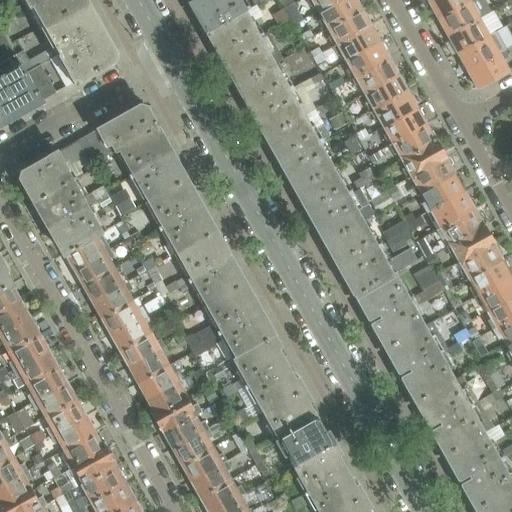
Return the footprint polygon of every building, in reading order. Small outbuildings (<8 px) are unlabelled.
[(26,0),(32,10),(35,8),(45,26),(87,3),(85,0),(26,0)] [(188,0),(208,34),(248,11),(249,10),(243,0),(188,0)] [(317,12),(339,0),(306,0),(311,8),(314,6),(317,12)] [(324,32),(327,30),(361,10),(358,4),(358,1),(358,0),(339,0),(317,12),(322,20),(319,22),(324,32)] [(438,19),(469,1),(468,0),(428,0),(428,1),(431,7),(430,10),(433,16),(437,17),(438,19)] [(447,36),(479,18),(469,1),(438,19),(441,24),(440,27),(443,34),(446,34),(447,36)] [(114,51),(100,27),(87,3),(45,26),(60,54),(76,82),(111,63),(114,51)] [(295,11),(292,6),(286,9),(289,14),(295,11)] [(291,19),(285,9),(272,16),(278,26),(291,19)] [(333,47),(371,26),(367,20),(367,17),(365,12),(362,11),(361,10),(327,30),(331,37),(328,38),(333,47)] [(283,60),(268,33),(262,36),(248,11),(208,34),(239,89),(277,68),(275,64),(283,60)] [(457,53),(489,35),(479,18),(447,36),(450,42),(449,45),(453,51),(456,52),(457,53)] [(297,30),(294,25),(291,20),(274,30),(279,40),(297,30)] [(346,62),(380,43),(379,41),(379,38),(377,33),(374,32),(371,26),(333,47),(338,57),(342,55),(346,62)] [(36,93),(26,75),(16,57),(1,31),(0,31),(0,125),(41,102),(36,93)] [(313,37),(310,31),(300,36),(303,42),(313,37)] [(467,71),(505,49),(495,32),(489,36),(489,35),(457,53),(460,59),(459,62),(463,69),(466,69),(467,71)] [(351,80),(389,59),(385,52),(386,49),(383,45),(381,44),(380,43),(346,62),(349,70),(346,71),(351,80)] [(321,54),(318,49),(310,54),(313,59),(321,54)] [(505,50),(505,49),(467,71),(470,76),(469,80),(472,86),(476,87),(477,89),(508,72),(509,71),(504,61),(509,58),(505,51),(505,50)] [(45,64),(56,57),(53,52),(29,65),(33,71),(45,64)] [(327,59),(324,53),(321,54),(313,59),(316,65),(327,59)] [(398,76),(398,75),(397,74),(398,71),(395,66),(392,65),(389,59),(351,80),(357,90),(360,88),(364,95),(398,76)] [(305,117),(277,68),(239,89),(266,139),(305,117)] [(370,113),(407,92),(404,85),(404,82),(402,78),(399,77),(398,76),(364,95),(368,103),(365,104),(370,113)] [(340,87),(344,84),(341,78),(328,86),(332,92),(340,87)] [(56,93),(51,84),(36,93),(41,102),(56,93)] [(383,128),(417,108),(416,106),(416,104),(414,99),(411,98),(407,92),(370,113),(376,123),(379,121),(383,128)] [(118,149),(157,127),(146,108),(140,106),(77,142),(86,157),(91,166),(113,154),(112,152),(118,149)] [(388,146),(426,125),(422,118),(423,115),(421,111),(418,110),(417,108),(383,128),(386,135),(383,137),(388,146)] [(348,124),(341,113),(329,121),(335,132),(348,124)] [(320,143),(330,137),(323,125),(313,131),(305,117),(266,139),(296,191),(334,169),(320,143)] [(401,161),(437,140),(432,132),(429,131),(426,125),(388,146),(394,156),(397,154),(401,161)] [(187,181),(157,127),(118,149),(148,203),(187,181)] [(367,136),(362,129),(355,134),(359,141),(367,136)] [(361,151),(354,137),(343,143),(351,157),(361,151)] [(411,178),(447,158),(437,140),(401,161),(405,169),(402,171),(408,180),(411,178)] [(66,169),(86,157),(77,142),(23,172),(21,179),(34,202),(72,181),(66,169)] [(370,162),(384,154),(382,150),(375,153),(368,158),(370,162)] [(420,196),(455,175),(451,167),(452,164),(449,158),(447,158),(411,178),(415,186),(412,188),(417,197),(420,196)] [(358,190),(379,178),(373,167),(361,174),(363,177),(353,183),(358,190)] [(364,221),(334,169),(296,191),(325,243),(364,221)] [(426,213),(464,192),(461,186),(463,182),(460,177),(456,177),(455,175),(420,196),(424,203),(421,205),(426,213)] [(395,185),(391,179),(384,183),(388,189),(395,185)] [(87,207),(72,181),(34,202),(64,255),(66,254),(100,234),(102,233),(87,207)] [(216,232),(187,181),(148,203),(177,255),(216,232)] [(400,196),(395,187),(388,191),(393,201),(400,196)] [(107,195),(105,192),(102,188),(92,194),(96,202),(107,195)] [(394,204),(387,192),(370,202),(377,214),(394,204)] [(439,229),(474,209),(473,208),(475,204),(472,199),(468,198),(464,192),(426,213),(432,224),(435,222),(439,229)] [(128,213),(119,198),(112,203),(121,217),(128,213)] [(448,246),(485,225),(485,222),(482,217),(478,217),(474,209),(439,229),(436,231),(442,241),(444,239),(448,246)] [(415,220),(412,214),(404,218),(407,225),(415,220)] [(411,231),(424,224),(420,217),(415,220),(407,225),(411,231)] [(393,273),(364,221),(325,243),(354,295),(393,273)] [(408,230),(409,230),(404,221),(382,234),(387,242),(400,235),(408,230)] [(458,263),(494,242),(485,225),(448,246),(446,248),(452,258),(454,256),(458,263)] [(123,226),(118,229),(125,240),(130,238),(123,226)] [(408,230),(400,235),(401,236),(405,243),(413,238),(408,230)] [(245,284),(216,232),(177,255),(205,306),(245,284)] [(77,268),(110,250),(100,234),(66,254),(67,256),(65,257),(70,266),(74,264),(77,268)] [(405,243),(401,236),(389,243),(395,253),(407,246),(405,243)] [(434,255),(425,238),(416,243),(425,260),(434,255)] [(129,248),(134,245),(130,239),(123,243),(125,247),(129,248)] [(468,280),(502,261),(499,254),(499,251),(494,242),(458,263),(463,271),(459,273),(465,282),(468,280)] [(114,258),(110,250),(77,268),(79,273),(75,275),(80,284),(82,283),(84,286),(114,269),(110,261),(114,258)] [(438,263),(434,256),(426,261),(430,268),(438,263)] [(157,266),(153,258),(142,265),(146,272),(147,271),(154,268),(157,266)] [(0,290),(12,284),(2,268),(4,267),(0,259),(0,290)] [(474,298),(511,276),(508,270),(508,267),(506,263),(503,262),(502,261),(468,280),(472,287),(469,289),(474,298)] [(170,294),(179,289),(180,292),(191,286),(186,277),(176,283),(175,282),(165,288),(154,268),(147,271),(161,298),(169,294),(170,294)] [(95,301),(127,283),(123,276),(120,278),(114,269),(84,286),(85,288),(84,289),(89,298),(92,296),(95,301)] [(452,289),(443,272),(435,276),(439,283),(444,291),(445,293),(452,289)] [(419,316),(394,273),(393,274),(393,273),(354,295),(359,304),(362,305),(369,317),(371,318),(374,323),(373,325),(380,337),(380,340),(384,349),(424,326),(418,316),(419,316)] [(439,283),(435,276),(434,277),(432,273),(420,279),(426,291),(439,283)] [(486,313),(511,297),(511,277),(511,276),(474,298),(479,308),(482,306),(486,313)] [(132,290),(127,283),(95,301),(97,305),(94,307),(99,316),(100,315),(102,318),(133,302),(127,293),(132,290)] [(428,300),(444,291),(439,283),(426,291),(424,292),(428,300)] [(0,312),(19,302),(18,299),(19,297),(14,289),(10,291),(8,287),(12,285),(12,284),(0,290),(0,312)] [(275,337),(245,284),(205,306),(235,358),(275,337)] [(492,330),(511,319),(511,297),(486,313),(490,320),(486,322),(492,330)] [(164,305),(161,299),(153,303),(157,309),(164,305)] [(113,333),(146,315),(137,300),(133,302),(102,318),(104,321),(102,322),(107,331),(111,329),(113,333)] [(0,334),(27,319),(24,315),(28,313),(23,304),(21,305),(19,302),(0,312),(0,334)] [(471,321),(465,311),(457,316),(463,326),(471,321)] [(120,350),(151,333),(146,324),(150,322),(146,315),(113,333),(116,337),(112,339),(117,348),(119,347),(120,350)] [(8,353),(38,335),(36,332),(38,331),(33,322),(29,324),(27,319),(0,334),(0,345),(3,344),(8,353)] [(505,345),(511,340),(511,319),(492,330),(498,341),(501,339),(505,345)] [(447,349),(432,322),(424,327),(424,326),(384,349),(389,357),(392,359),(399,371),(399,370),(401,371),(404,376),(403,379),(410,391),(410,394),(414,402),(455,380),(440,354),(447,349)] [(191,349),(215,336),(210,327),(186,340),(191,349)] [(480,337),(474,328),(467,333),(472,342),(480,337)] [(468,338),(464,330),(457,335),(458,337),(456,338),(459,343),(468,338)] [(131,365),(164,348),(159,340),(156,342),(151,333),(120,350),(122,353),(120,354),(125,363),(129,361),(131,365)] [(12,371),(45,352),(43,348),(47,346),(42,337),(40,338),(38,335),(8,353),(11,359),(13,361),(8,364),(12,371)] [(196,358),(220,345),(215,336),(191,349),(196,358)] [(295,380),(283,360),(277,348),(280,347),(275,337),(235,358),(233,359),(257,403),(247,409),(253,419),(263,413),(304,389),(298,379),(295,380)] [(488,354),(479,339),(472,343),(481,358),(488,354)] [(462,350),(458,344),(447,350),(451,356),(462,350)] [(168,355),(164,348),(131,365),(134,370),(130,372),(135,381),(137,380),(139,383),(169,366),(164,357),(168,355)] [(26,384),(56,367),(55,365),(57,364),(51,355),(48,357),(45,352),(12,371),(16,378),(17,379),(22,377),(26,384)] [(491,375),(505,367),(500,359),(486,367),(491,375)] [(201,370),(197,362),(190,366),(194,374),(201,370)] [(498,389),(482,363),(476,367),(491,393),(498,389)] [(150,398),(181,380),(177,372),(174,374),(169,366),(139,383),(140,386),(138,387),(144,396),(147,393),(150,398)] [(31,404),(64,385),(62,381),(65,379),(60,370),(58,371),(56,367),(26,384),(30,392),(31,395),(27,397),(31,404)] [(196,380),(203,376),(201,372),(194,376),(196,380)] [(505,386),(497,372),(491,376),(499,389),(505,386)] [(0,384),(1,386),(11,380),(8,374),(0,378),(0,384)] [(470,407),(462,394),(469,390),(461,376),(455,380),(414,402),(419,410),(422,412),(429,424),(431,425),(434,429),(433,432),(440,444),(440,447),(444,456),(485,433),(500,425),(486,398),(470,407)] [(153,417),(187,399),(182,390),(186,388),(181,380),(150,398),(152,402),(147,405),(153,417)] [(237,392),(232,384),(222,391),(227,399),(237,392)] [(45,417),(75,401),(73,398),(75,397),(70,388),(66,390),(64,385),(31,404),(35,411),(36,412),(40,410),(45,417)] [(511,395),(508,388),(503,390),(509,401),(506,402),(510,409),(511,407),(511,395)] [(325,434),(313,413),(307,402),(310,400),(304,389),(263,413),(293,466),(334,443),(328,432),(325,434)] [(503,398),(499,390),(487,397),(492,404),(503,398)] [(166,431),(201,412),(197,405),(192,408),(187,399),(153,417),(160,429),(164,428),(166,431)] [(50,437),(82,418),(80,414),(84,412),(79,403),(77,404),(75,401),(45,417),(50,427),(46,430),(50,437)] [(228,418),(219,403),(211,407),(219,423),(217,424),(221,432),(233,426),(229,418),(228,418)] [(34,425),(24,408),(15,414),(25,430),(34,425)] [(175,448),(208,429),(204,423),(200,425),(195,417),(201,413),(201,412),(166,431),(167,431),(164,433),(166,435),(164,436),(169,445),(173,443),(175,448)] [(25,430),(15,414),(7,418),(16,435),(25,430)] [(63,451),(94,434),(92,431),(94,430),(89,421),(85,423),(82,418),(50,437),(54,445),(59,443),(63,451)] [(208,441),(211,440),(210,438),(220,432),(216,425),(208,430),(208,429),(175,448),(178,452),(174,454),(179,463),(181,462),(182,465),(212,448),(208,441)] [(45,440),(40,431),(30,437),(34,445),(45,440)] [(0,443),(8,438),(4,432),(1,434),(0,432),(0,443)] [(511,487),(511,481),(485,433),(444,456),(449,464),(452,465),(458,477),(459,477),(461,478),(463,480),(464,483),(463,485),(470,497),(470,501),(474,509),(511,487)] [(69,471),(107,449),(99,435),(96,437),(94,434),(63,451),(69,460),(64,463),(69,471)] [(247,451),(244,445),(243,446),(237,435),(232,438),(238,449),(231,453),(233,458),(247,451)] [(13,447),(12,445),(8,438),(0,443),(0,465),(14,458),(9,449),(13,447)] [(34,447),(29,438),(20,443),(25,452),(34,447)] [(257,451),(251,441),(244,445),(247,451),(247,450),(249,455),(257,451)] [(45,448),(42,442),(34,446),(37,452),(45,448)] [(355,487),(343,467),(337,455),(340,453),(334,443),(293,466),(319,511),(335,511),(364,496),(358,485),(355,487)] [(506,456),(511,452),(511,445),(503,451),(506,456)] [(194,480),(226,462),(222,454),(218,457),(212,448),(182,465),(184,468),(182,469),(187,478),(191,476),(194,480)] [(107,449),(69,471),(69,472),(73,469),(78,477),(74,480),(78,487),(112,467),(110,463),(114,461),(107,449)] [(253,463),(247,452),(240,456),(247,467),(253,463)] [(263,463),(257,452),(251,456),(257,467),(263,463)] [(42,462),(38,456),(32,460),(36,466),(42,462)] [(0,486),(27,471),(23,465),(19,467),(14,458),(0,465),(0,486)] [(231,469),(226,462),(194,480),(196,484),(192,486),(197,495),(199,495),(201,497),(232,481),(227,472),(231,469)] [(61,474),(54,464),(47,468),(49,471),(53,479),(61,474)] [(263,479),(255,465),(249,469),(256,483),(263,479)] [(80,509),(88,505),(124,484),(121,478),(122,475),(118,468),(115,468),(114,466),(112,467),(78,487),(78,488),(82,486),(87,496),(84,498),(77,502),(80,509)] [(0,507),(32,490),(28,482),(32,480),(27,471),(0,486),(0,507)] [(49,471),(43,475),(47,482),(53,479),(49,471)] [(211,511),(212,511),(244,493),(240,486),(236,489),(232,481),(201,497),(202,500),(200,501),(206,510),(209,508),(211,511)] [(252,498),(270,488),(266,483),(249,492),(252,498)] [(117,511),(135,502),(131,496),(132,493),(128,486),(125,486),(124,484),(88,505),(89,506),(92,504),(96,511),(117,511)] [(70,491),(67,485),(59,490),(63,495),(70,491)] [(511,511),(511,487),(474,509),(476,511),(511,511)] [(62,496),(58,488),(50,493),(54,501),(55,501),(62,496)] [(31,511),(45,504),(42,498),(38,500),(32,490),(0,507),(0,511),(31,511)] [(248,511),(244,504),(249,502),(244,493),(212,511),(248,511)] [(71,511),(66,503),(62,496),(55,501),(61,511),(71,511)] [(368,511),(367,509),(370,507),(364,496),(335,511),(368,511)] [(306,506),(301,497),(291,503),(295,511),(306,506)] [(76,511),(80,510),(73,499),(66,503),(71,511),(76,511)] [(141,511),(142,511),(138,505),(136,504),(135,502),(117,511),(141,511)]
